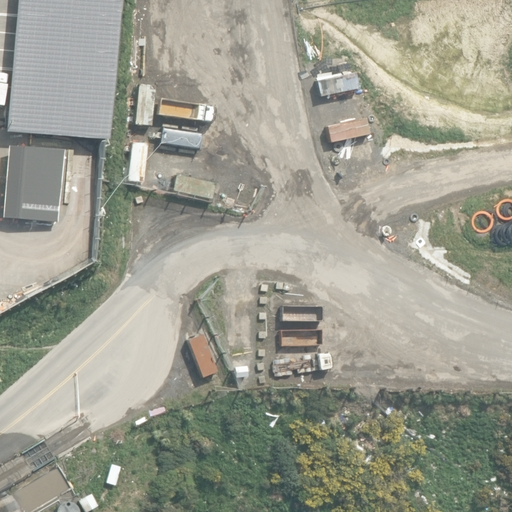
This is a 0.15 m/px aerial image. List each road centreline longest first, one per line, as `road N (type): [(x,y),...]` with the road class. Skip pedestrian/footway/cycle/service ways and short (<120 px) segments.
road 1 (unclassified): [(0,425),(106,373),(286,305)]
road 2 (track): [(286,305),(260,0)]
road 3 (track): [(286,305),(511,350)]
